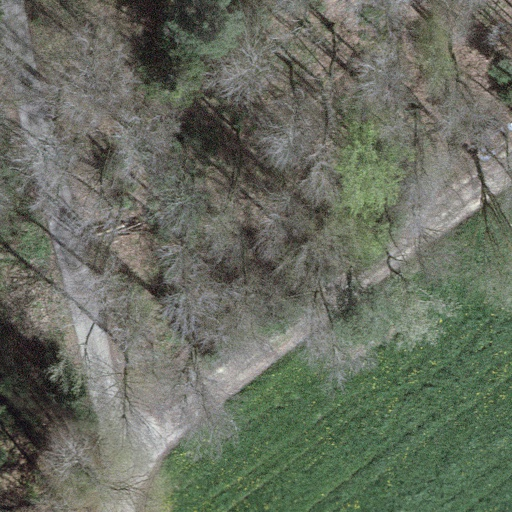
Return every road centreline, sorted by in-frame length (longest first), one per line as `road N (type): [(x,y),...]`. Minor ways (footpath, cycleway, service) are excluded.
road 1 (track): [(47,511),(127,475),(511,173)]
road 2 (unclassified): [(4,0),(13,76),(127,475),(127,511)]
